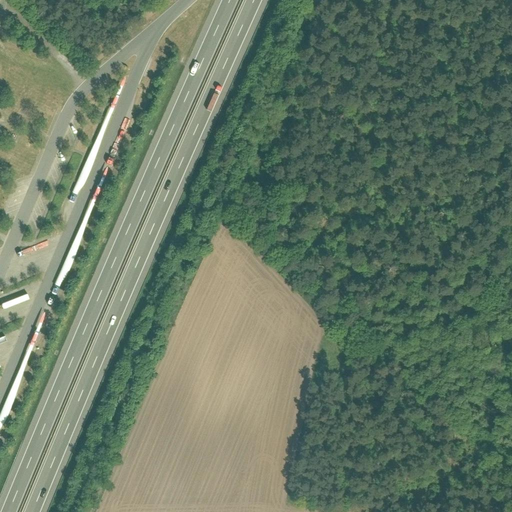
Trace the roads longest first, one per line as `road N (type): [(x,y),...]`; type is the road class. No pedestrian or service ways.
road 1 (motorway): [(231,0),(8,511)]
road 2 (motorway): [(33,511),(254,0)]
